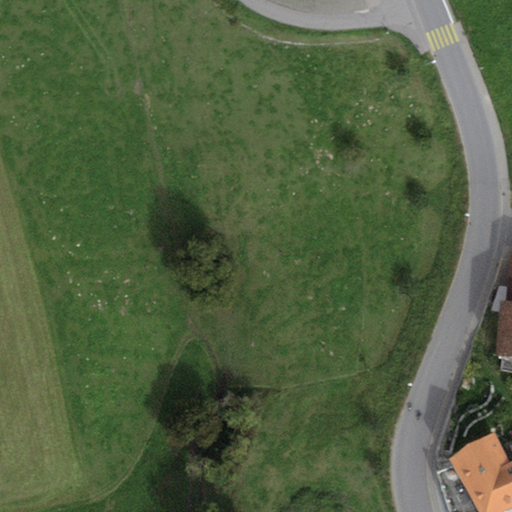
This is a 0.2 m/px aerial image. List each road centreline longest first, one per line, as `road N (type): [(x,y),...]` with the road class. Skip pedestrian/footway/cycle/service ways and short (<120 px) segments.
road 1 (tertiary): [(415,511),(410,456),(474,267),(488,200),(475,112),(428,0)]
road 2 (track): [(252,0),(298,19),(332,22),(429,1)]
